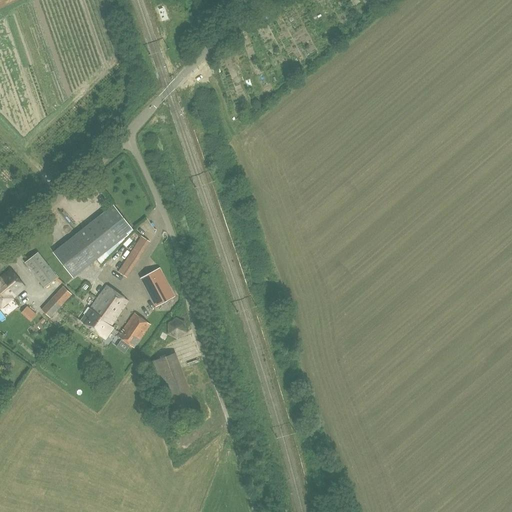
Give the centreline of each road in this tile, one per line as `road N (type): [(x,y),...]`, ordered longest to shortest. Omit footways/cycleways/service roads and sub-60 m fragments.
road 1 (unclassified): [(255,511),(169,229),(127,133)]
road 2 (tertiary): [(127,133),(259,0)]
road 3 (tertiary): [(0,245),(127,133)]
